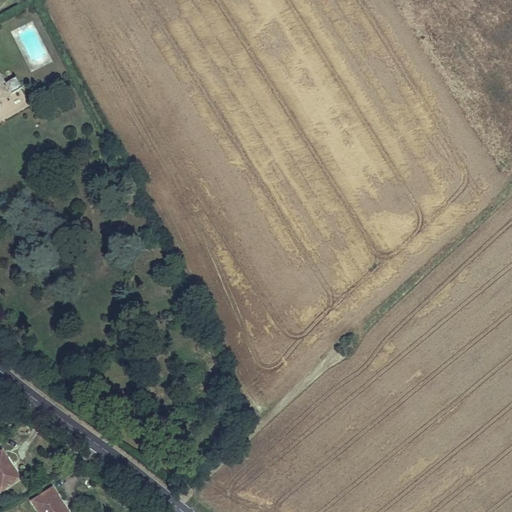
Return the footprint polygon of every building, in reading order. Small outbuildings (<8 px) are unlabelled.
[(0,101),(21,88),(15,78),(4,85),(0,78),(0,101)] [(2,460),(6,458),(1,451),(0,451),(0,491),(19,479),(13,469),(9,471),(2,460)] [(13,469),(6,458),(2,460),(9,471),(13,469)] [(53,497),(56,495),(52,488),(32,501),(38,511),(66,511),(63,506),(60,508),(53,497)] [(63,506),(56,495),(53,497),(60,508),(63,506)]
